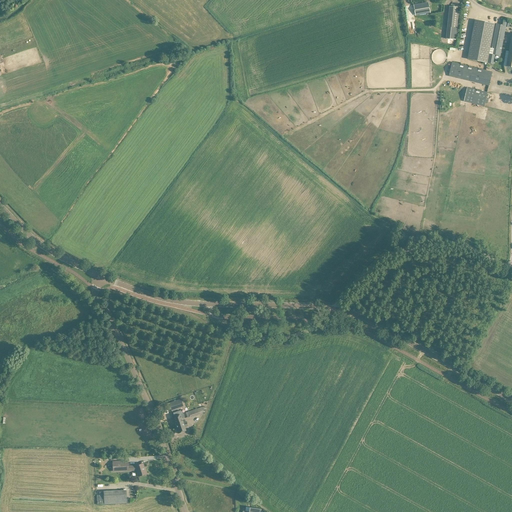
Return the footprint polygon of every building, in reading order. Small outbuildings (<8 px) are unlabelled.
[(416,15),(431,13),(429,2),(414,5),(416,15)] [(448,27),(446,39),(456,40),(459,12),(457,11),(457,7),(450,7),(448,27)] [(407,20),(409,34),(417,33),(415,19),(407,20)] [(475,20),(467,59),(472,60),(487,63),(494,28),(495,29),(490,54),(500,56),(506,26),(508,26),(509,23),(507,23),(506,26),(480,21),(475,20)] [(452,62),(449,76),(450,76),(453,77),(484,84),(489,85),(492,72),(454,63),(452,62)] [(467,87),(464,101),(484,106),(485,103),(487,103),(489,98),(486,98),(488,92),(467,87)] [(172,411),(183,407),(181,399),(169,403),(172,411)] [(190,417),(201,413),(204,412),(203,410),(206,409),(206,406),(188,412),(190,417)] [(180,411),(173,413),(174,416),(174,417),(176,424),(182,422),(181,418),(184,417),(183,413),(181,414),(180,411)] [(182,422),(176,424),(179,433),(185,430),(184,427),(188,426),(186,421),(183,423),(182,422)] [(128,466),(128,461),(113,462),(113,471),(136,470),(138,476),(147,473),(145,469),(144,469),(143,463),(135,466),(128,466)] [(104,504),(126,503),(126,490),(104,491),(104,504)] [(205,498),(202,499),(204,503),(203,503),(206,511),(216,511),(223,510),(223,508),(222,506),(219,506),(213,508),(209,496),(207,497),(205,498)] [(231,501),(231,500),(226,502),(224,499),(228,511),(229,511),(228,510),(230,510),(230,511),(234,510),(232,501),(231,501)]
